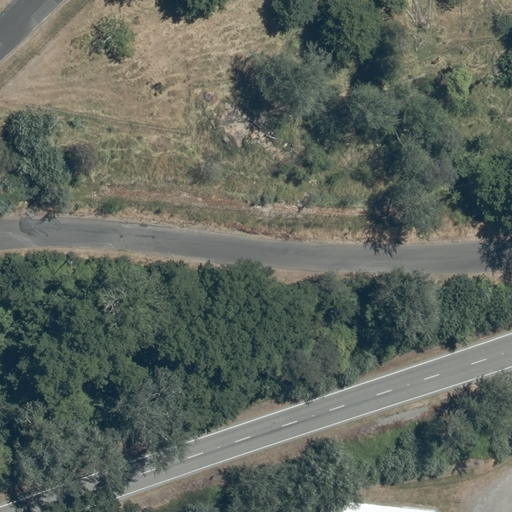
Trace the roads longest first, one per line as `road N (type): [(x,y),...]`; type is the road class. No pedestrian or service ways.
road 1 (residential): [(511,251),(338,263),(107,243),(0,244)]
road 2 (unclassified): [(511,349),(28,511)]
